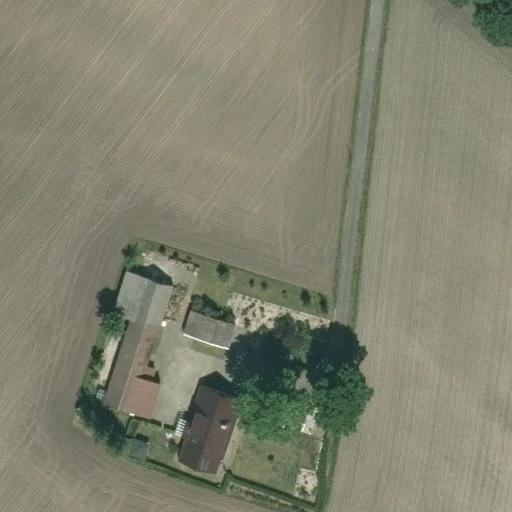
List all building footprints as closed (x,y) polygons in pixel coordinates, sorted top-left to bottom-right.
[(171,284),(130,271),(115,318),(128,322),(104,396),(160,414),(172,379),(143,370),(171,284)] [(196,306),(186,336),(233,351),(243,321),(196,306)] [(235,400),(198,389),(178,455),(215,466),(235,400)] [(305,409),(270,398),(263,419),(298,431),(305,409)] [(92,406),(84,431),(110,439),(117,413),(92,406)]
